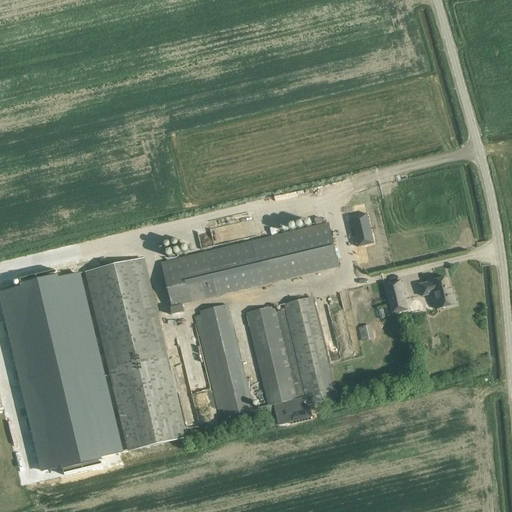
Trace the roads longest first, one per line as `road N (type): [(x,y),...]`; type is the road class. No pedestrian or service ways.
road 1 (unknown): [(102,237),(478,147)]
road 2 (unclassified): [(511,364),(492,206),(436,0)]
